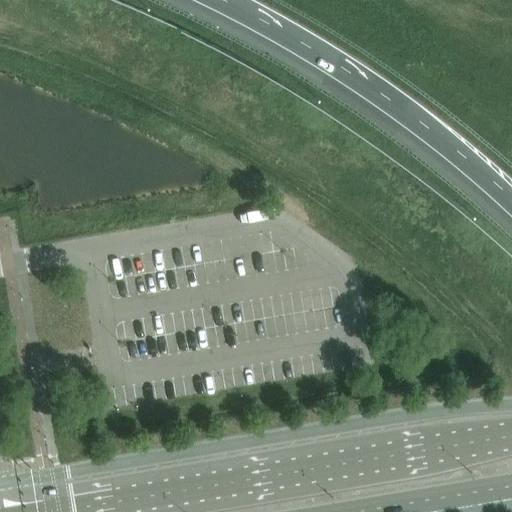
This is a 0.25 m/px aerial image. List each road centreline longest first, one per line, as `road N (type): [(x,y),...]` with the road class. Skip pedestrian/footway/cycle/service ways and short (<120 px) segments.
road 1 (secondary): [(511,438),(67,511)]
road 2 (motorway): [(209,0),(343,75),(511,211)]
road 3 (secondary): [(354,511),(511,487)]
